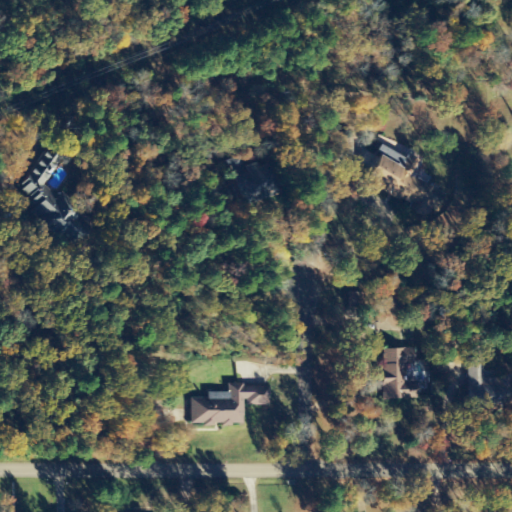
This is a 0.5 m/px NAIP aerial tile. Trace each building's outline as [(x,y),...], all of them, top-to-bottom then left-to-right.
[(22,183),(28,194),(44,223),(46,224),(60,204),(53,191),(51,194),(46,184),(62,159),(55,145),(47,157),(42,153),(22,183)] [(363,180),(378,185),(375,193),(427,211),(428,207),(438,211),(445,190),(413,178),(419,161),(405,156),(404,157),(375,146),(363,180)] [(266,164),(234,173),(243,205),(275,196),(266,164)] [(417,382),(404,382),(404,363),(413,363),(413,349),(381,349),(381,399),(417,399),(417,382)] [(481,359),(465,359),(465,405),(487,405),(487,398),(497,398),(497,379),(481,379),(481,359)] [(270,386),(226,384),(225,393),(205,392),(205,400),(190,399),(189,424),(242,426),(243,405),(269,406),(270,386)]
